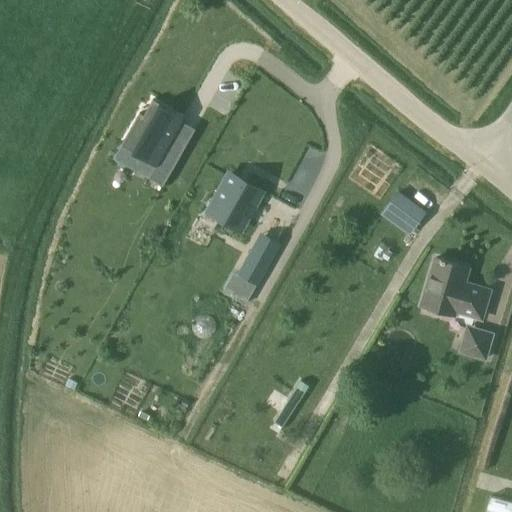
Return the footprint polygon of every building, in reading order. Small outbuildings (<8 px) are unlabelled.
[(207,0),(203,0),(199,4),(215,21),(221,15),(207,0)] [(183,118),(170,111),(171,110),(152,99),(143,116),(139,114),(121,146),(155,165),(148,178),(163,186),(185,148),(171,140),(183,118)] [(285,184),(299,190),(318,152),(304,145),(285,184)] [(212,208),(225,216),(222,221),(239,231),(261,193),(246,184),(244,187),(239,184),(240,181),(231,176),(212,208)] [(413,233),(428,211),(398,190),(383,211),(413,233)] [(254,247),(239,273),(256,282),(257,283),(271,257),(254,247)] [(481,318),(489,290),(464,282),(468,267),(436,257),(421,305),(454,315),(455,310),(481,318)] [(485,358),(493,333),(477,329),(474,338),(465,336),(460,351),(485,358)] [(511,511),(511,501),(491,496),(486,511),(511,511)]
